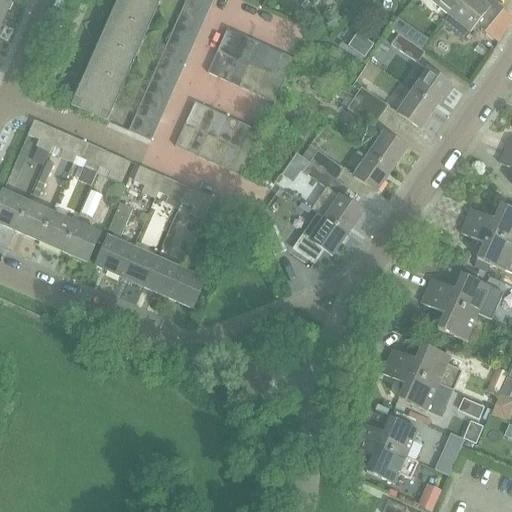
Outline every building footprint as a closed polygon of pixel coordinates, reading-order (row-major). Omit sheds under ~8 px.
[(0,0),(0,14),(5,17),(12,0),(0,0)] [(117,0),(71,107),(106,123),(112,111),(107,109),(154,0),(117,0)] [(204,21),(210,9),(189,0),(187,0),(182,11),(204,21)] [(189,0),(210,9),(213,0),(189,0)] [(428,0),(448,17),(462,0),(428,0)] [(463,43),(469,34),(476,26),(485,33),(504,10),(491,0),(483,0),(482,3),(478,0),(462,0),(448,17),(441,25),(463,43)] [(199,32),(204,21),(182,11),(177,22),(199,32)] [(511,44),(511,42),(511,14),(497,34),(511,44)] [(194,44),(199,32),(177,22),(172,34),(194,44)] [(225,30),(216,51),(228,56),(237,35),(225,30)] [(189,55),(194,44),(172,34),(167,46),(189,55)] [(248,40),(237,35),(228,56),(239,61),(248,40)] [(357,35),(347,49),(363,60),(373,47),(357,35)] [(416,64),(419,59),(431,67),(434,62),(422,55),(423,54),(397,36),(390,46),(416,64)] [(258,44),(248,40),(239,61),(249,65),(258,44)] [(270,49),(258,44),(249,65),(260,70),(270,49)] [(184,67),(189,55),(167,46),(162,57),(184,67)] [(281,54),(270,49),(260,70),(271,75),(281,54)] [(206,74),(218,79),(228,56),(216,51),(206,74)] [(293,60),(281,54),(271,75),(283,81),(293,60)] [(218,79),(229,84),(239,61),(228,56),(218,79)] [(179,78),(184,67),(162,57),(157,69),(179,78)] [(229,84),(239,88),(249,65),(239,61),(229,84)] [(239,88),(250,93),(260,70),(249,65),(239,88)] [(174,90),(179,78),(157,69),(152,80),(174,90)] [(250,93),(260,98),(271,75),(260,70),(250,93)] [(411,92),(435,109),(450,87),(426,70),(411,92)] [(260,98),(273,103),(283,81),(271,75),(260,98)] [(169,102),(174,90),(152,80),(147,92),(169,102)] [(353,99),(379,117),(386,107),(360,89),(353,99)] [(164,113),(169,102),(147,92),(141,103),(164,113)] [(435,109),(411,92),(396,114),(420,131),(435,109)] [(379,117),(353,99),(346,109),(372,127),(379,117)] [(150,143),(159,124),(164,113),(141,103),(128,133),(150,143)] [(193,103),(184,125),(194,130),(203,108),(193,103)] [(214,112),(203,108),(194,130),(204,134),(214,112)] [(225,117),(214,112),(204,134),(215,139),(225,117)] [(236,122),(225,117),(215,139),(226,144),(236,122)] [(28,137),(37,141),(35,146),(48,152),(51,146),(52,147),(58,133),(34,122),(28,137)] [(247,127),(236,122),(226,144),(238,149),(247,127)] [(174,147),(184,152),(194,130),(184,125),(174,147)] [(260,133),(247,127),(238,149),(250,155),(260,133)] [(184,152),(195,156),(204,134),(194,130),(184,152)] [(58,158),(74,165),(77,158),(76,157),(82,143),(58,133),(52,147),(62,151),(58,158)] [(195,156),(205,161),(215,139),(204,134),(195,156)] [(368,156),(391,173),(406,151),(383,134),(368,156)] [(205,161),(217,166),(226,144),(215,139),(205,161)] [(100,168),(106,153),(82,143),(76,157),(77,158),(86,162),(83,168),(97,174),(100,168)] [(217,166),(228,171),(238,149),(226,144),(217,166)] [(228,171),(241,177),(250,155),(238,149),(228,171)] [(121,185),(130,164),(106,153),(100,168),(111,173),(108,180),(121,185)] [(316,153),(309,163),(335,182),(342,171),(316,153)] [(295,154),(281,176),(292,184),(300,173),(302,174),(309,163),(300,158),(295,154)] [(511,157),(504,154),(499,165),(511,170),(511,157)] [(352,178),(360,183),(376,194),(391,173),(368,156),(352,178)] [(48,163),(33,196),(39,198),(54,166),(48,163)] [(309,163),(302,174),(327,191),(327,190),(340,198),(342,200),(348,191),(335,182),(309,163)] [(154,200),(157,193),(163,179),(139,168),(133,183),(143,187),(140,194),(154,200)] [(163,179),(157,193),(168,198),(165,205),(178,211),(181,204),(180,203),(187,189),(163,179)] [(187,189),(180,203),(181,204),(192,208),(188,216),(203,222),(206,215),(204,214),(210,200),(187,189)] [(327,191),(312,212),(318,216),(324,220),(347,236),(362,214),(346,203),(342,200),(340,198),(327,190),(327,191)] [(0,199),(0,226),(15,233),(27,204),(3,193),(0,199)] [(210,200),(204,214),(206,215),(216,219),(213,227),(225,232),(235,210),(210,200)] [(27,204),(15,233),(38,243),(51,214),(27,204)] [(96,268),(120,279),(133,250),(118,243),(132,211),(120,205),(108,232),(114,234),(111,240),(109,239),(96,268)] [(511,211),(501,206),(494,221),(471,211),(466,223),(511,243),(511,211)] [(38,243),(62,253),(75,225),(51,214),(38,243)] [(318,216),(294,250),(314,264),(315,263),(323,252),(332,258),(347,236),(324,220),(318,216)] [(286,252),(278,234),(273,222),(261,227),(274,257),(286,252)] [(511,243),(466,223),(460,236),(483,246),(473,268),(487,274),(490,267),(511,276),(511,243)] [(75,225),(62,253),(87,264),(99,235),(75,225)] [(133,250),(120,279),(144,289),(157,260),(133,250)] [(157,260),(144,289),(167,300),(180,271),(157,260)] [(426,294),(477,316),(489,321),(501,294),(474,282),(478,275),(465,269),(455,291),(432,281),(426,294)] [(180,271),(167,300),(192,310),(205,282),(180,271)] [(477,316),(426,294),(421,306),(444,316),(437,331),(465,343),(477,316)] [(461,373),(447,366),(450,359),(422,347),(415,362),(392,351),(387,364),(452,393),(461,373)] [(398,401),(440,420),(452,393),(387,364),(382,376),(405,386),(398,401)] [(496,370),(486,395),(497,399),(498,397),(505,381),(507,375),(496,370)] [(456,412),(473,415),(477,395),(460,391),(456,412)] [(508,402),(499,398),(491,416),(500,420),(508,402)] [(418,432),(403,426),(390,420),(383,435),(360,425),(355,437),(415,464),(422,447),(421,443),(414,440),(418,432)] [(471,424),(463,441),(465,441),(476,446),(483,429),(471,424)] [(451,435),(434,472),(448,478),(452,470),(462,449),(465,441),(463,441),(451,435)] [(418,465),(415,464),(355,437),(350,449),(372,459),(366,474),(393,486),(398,475),(411,481),(418,465)] [(405,511),(407,510),(388,501),(383,511),(405,511)]
